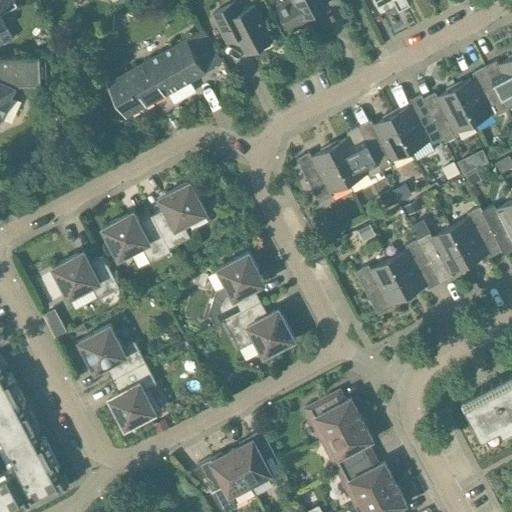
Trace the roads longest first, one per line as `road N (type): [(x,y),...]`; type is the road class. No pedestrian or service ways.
road 1 (residential): [(341,351),(107,472),(0,268)]
road 2 (residential): [(261,155),(279,123),(511,3)]
road 3 (residential): [(0,239),(192,137),(261,155)]
road 4 (residential): [(341,351),(259,188),(261,155)]
road 5 (residential): [(456,511),(413,428),(410,391)]
road 6 (residential): [(410,391),(433,358),(511,318)]
